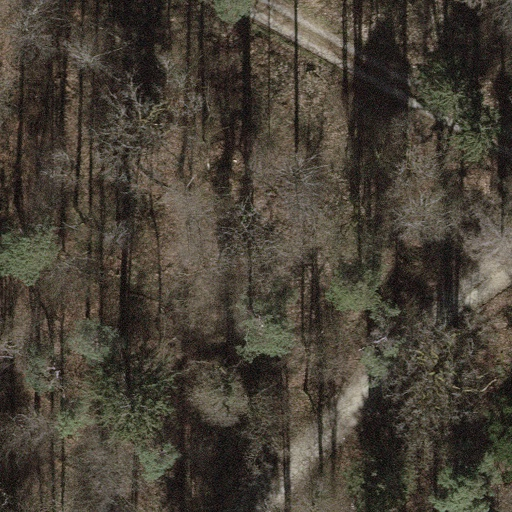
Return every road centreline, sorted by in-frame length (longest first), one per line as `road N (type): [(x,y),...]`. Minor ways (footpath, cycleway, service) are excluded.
road 1 (track): [(249,511),(511,241)]
road 2 (track): [(511,117),(226,0)]
